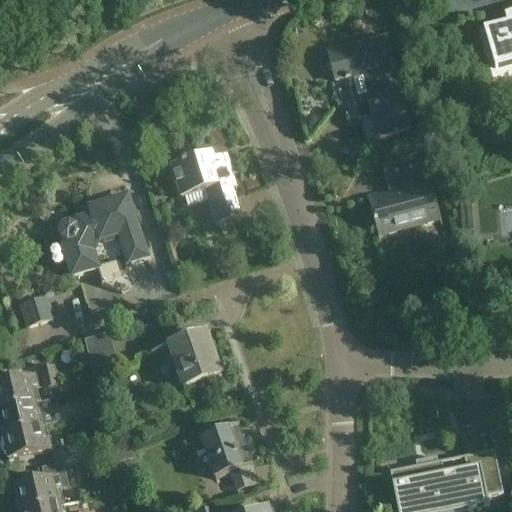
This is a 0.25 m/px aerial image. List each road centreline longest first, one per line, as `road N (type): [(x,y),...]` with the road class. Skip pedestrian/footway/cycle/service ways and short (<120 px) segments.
road 1 (residential): [(313,259),(29,354)]
road 2 (residential): [(313,259),(230,10)]
road 3 (residential): [(344,362),(511,363)]
road 4 (residential): [(343,511),(344,362)]
road 5 (tertiary): [(101,81),(230,10)]
road 6 (tertiary): [(0,168),(58,126),(101,81)]
